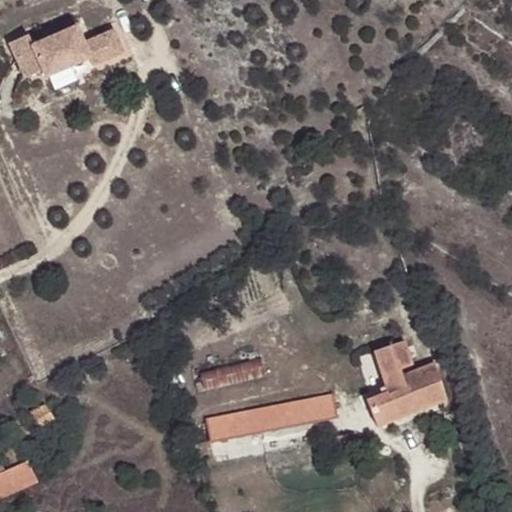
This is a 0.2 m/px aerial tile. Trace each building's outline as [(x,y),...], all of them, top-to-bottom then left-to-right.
[(129,53),(120,31),(90,44),(83,26),(39,44),(35,34),(17,41),(32,78),(50,71),(53,78),(97,59),(99,66),(129,53)] [(324,282),(332,316),(353,310),(344,278),(324,282)] [(311,319),(332,316),(324,282),(304,286),(311,319)] [(357,346),(387,338),(384,326),(368,330),(365,318),(351,322),(357,346)] [(449,401),(435,359),(426,363),(427,365),(403,374),(401,366),(411,361),(406,342),(378,349),(391,392),(371,399),(381,425),(449,401)] [(211,400),(238,396),(232,368),(206,373),(211,400)] [(28,433),(72,407),(64,391),(19,418),(28,433)] [(348,413),(344,392),(207,420),(210,441),(348,413)] [(337,441),(342,460),(358,456),(356,438),(337,441)] [(0,496),(44,482),(38,461),(23,466),(18,448),(2,452),(6,472),(0,473),(0,496)] [(468,511),(482,511),(476,491),(464,495),(468,511)]
